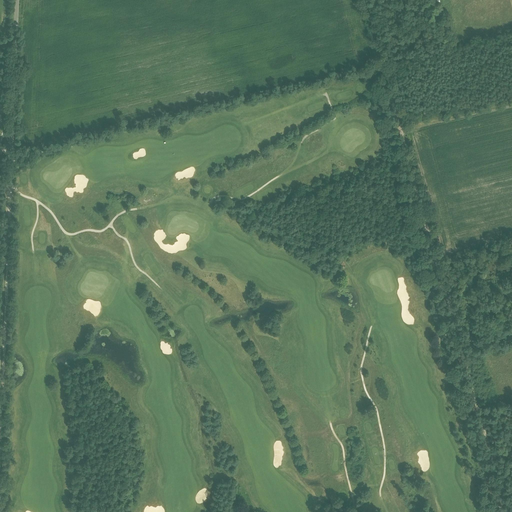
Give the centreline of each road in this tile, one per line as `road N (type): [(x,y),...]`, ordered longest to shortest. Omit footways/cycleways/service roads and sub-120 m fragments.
road 1 (track): [(508,511),(366,0)]
road 2 (track): [(0,502),(12,150)]
road 3 (unclassified): [(12,150),(17,0)]
